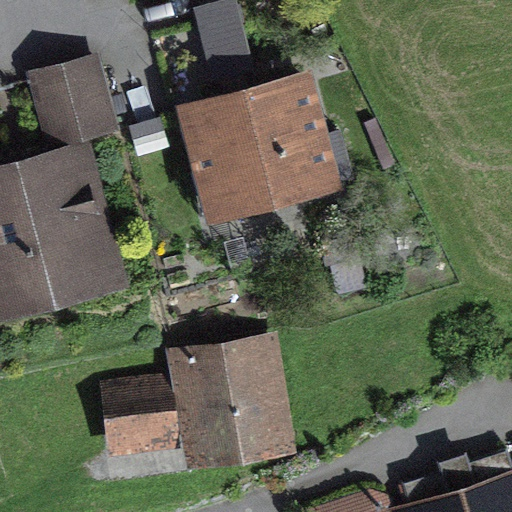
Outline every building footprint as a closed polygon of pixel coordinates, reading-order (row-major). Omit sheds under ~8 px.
[(237,0),(225,0),(194,7),(211,78),(254,68),(237,0)] [(92,55),(23,76),(44,147),(113,127),(92,55)] [(314,71),(177,106),(207,223),(344,189),(314,71)] [(97,140),(0,163),(0,323),(134,291),(97,140)] [(282,332),(166,350),(175,409),(104,420),(113,483),(301,455),(282,332)] [(511,511),(511,467),(392,508),(385,485),(304,511),(511,511)]
